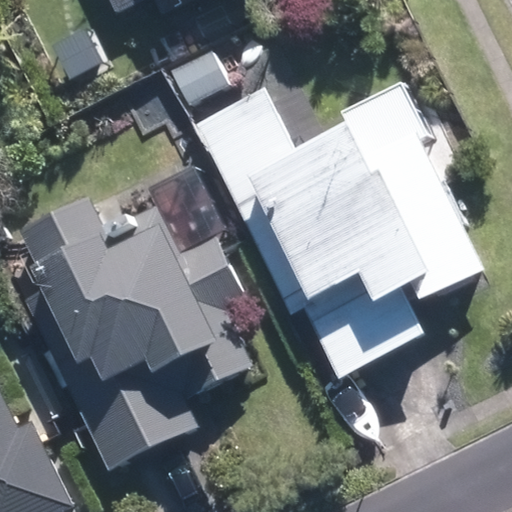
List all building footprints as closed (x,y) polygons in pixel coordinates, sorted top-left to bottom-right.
[(102,0),(113,21),(153,0),(158,0),(164,14),(196,0),(210,0),(211,0),(238,0),(244,11),(267,0),(102,0)] [(185,109),(226,88),(209,55),(169,75),(185,109)] [(291,163),(259,99),(193,130),(285,321),(297,316),(334,387),(417,344),(395,301),(407,295),(415,310),(480,276),(411,142),(353,170),(337,140),(291,163)] [(20,303),(106,475),(194,432),(180,404),(248,371),(221,316),(246,304),(214,240),(175,260),(151,212),(103,235),(86,199),(15,235),(35,274),(24,278),(33,298),(20,303)] [(0,511),(68,511),(26,428),(14,435),(0,406),(0,511)]
